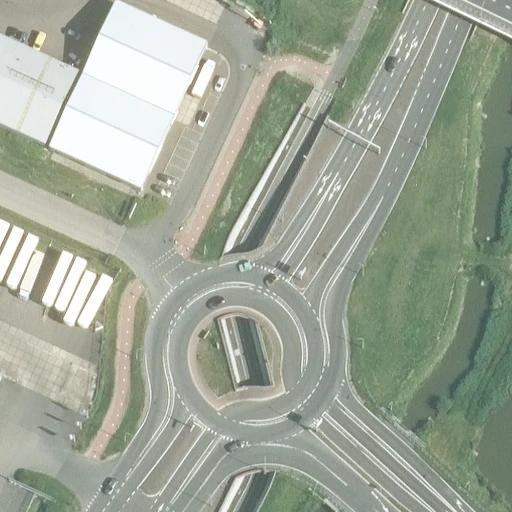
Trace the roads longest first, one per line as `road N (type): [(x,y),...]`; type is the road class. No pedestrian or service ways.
road 1 (secondary): [(335,378),(334,303),(395,173)]
road 2 (secondary): [(178,297),(154,341),(161,403),(112,496)]
road 3 (secondary): [(395,173),(472,0)]
road 4 (trunk): [(449,511),(335,378)]
road 5 (secondary): [(308,319),(314,294),(395,173)]
road 6 (secondary): [(428,0),(350,147)]
road 7 (secondary): [(350,147),(263,270),(251,275)]
road 8 (trunk): [(442,511),(324,401)]
road 9 (secondary): [(350,147),(278,288)]
road 10 (trunk): [(430,511),(310,416)]
road 11 (secondary): [(184,387),(174,424),(112,496)]
road 12 (secondary): [(172,511),(245,458),(280,456)]
